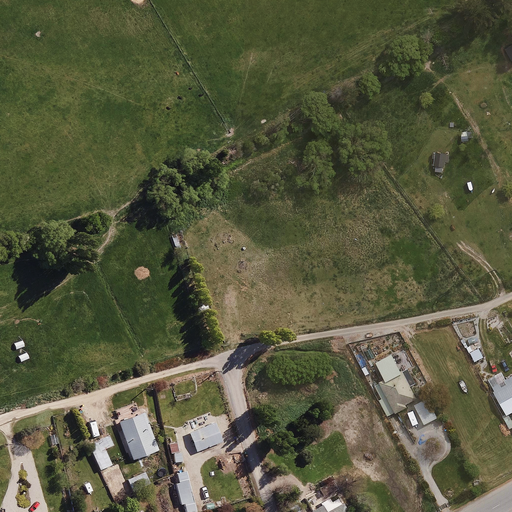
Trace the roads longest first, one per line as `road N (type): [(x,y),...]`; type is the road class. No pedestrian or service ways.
road 1 (residential): [(511,296),(481,313),(220,361)]
road 2 (residential): [(220,361),(0,426)]
road 3 (residential): [(220,361),(272,511)]
